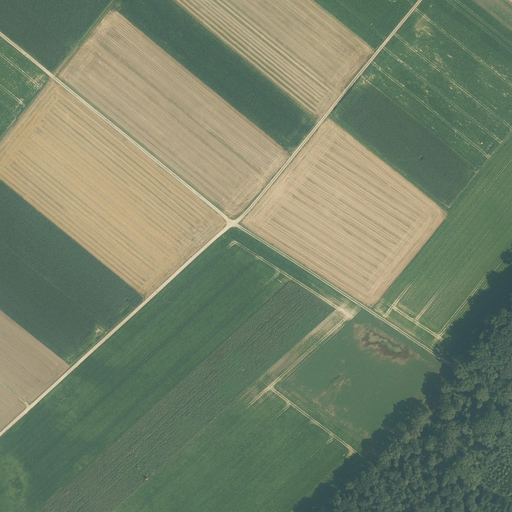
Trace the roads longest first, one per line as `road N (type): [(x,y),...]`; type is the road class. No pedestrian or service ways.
road 1 (track): [(0,434),(239,220),(420,0)]
road 2 (track): [(0,34),(233,223),(465,368)]
road 3 (track): [(511,135),(445,210),(327,113)]
